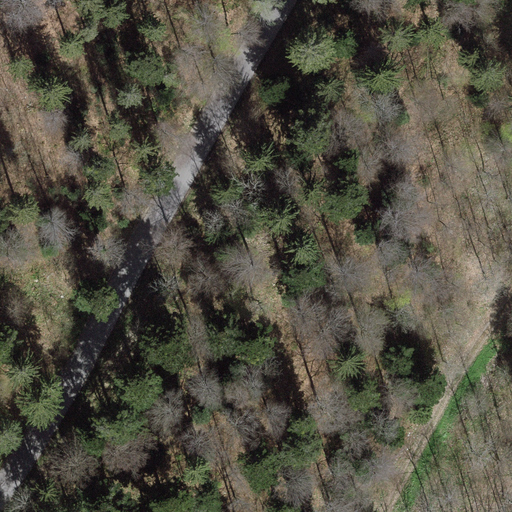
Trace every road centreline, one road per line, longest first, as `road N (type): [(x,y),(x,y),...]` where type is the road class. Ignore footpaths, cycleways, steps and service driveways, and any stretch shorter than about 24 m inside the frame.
road 1 (unclassified): [(0,495),(108,321),(280,0)]
road 2 (track): [(381,511),(452,365),(511,304)]
